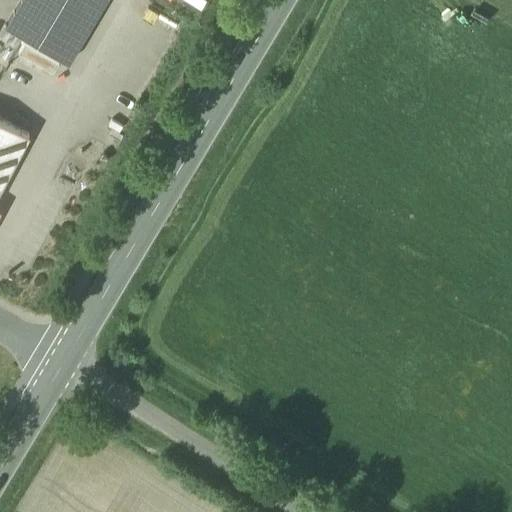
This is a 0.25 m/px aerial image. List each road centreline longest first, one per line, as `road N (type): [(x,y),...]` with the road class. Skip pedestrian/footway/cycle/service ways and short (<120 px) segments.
road 1 (secondary): [(278,0),(62,360)]
road 2 (unclassified): [(62,360),(299,511)]
road 3 (secondary): [(62,360),(0,465)]
